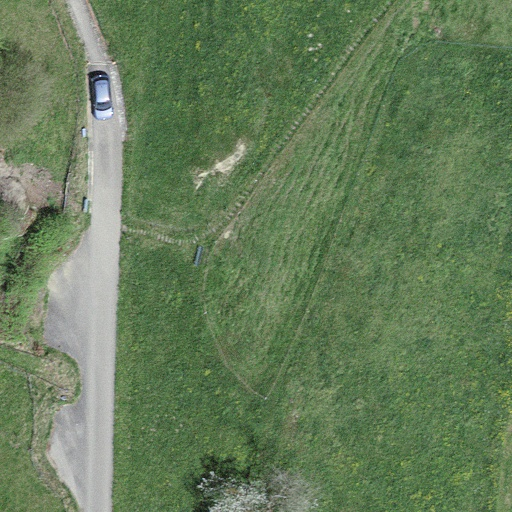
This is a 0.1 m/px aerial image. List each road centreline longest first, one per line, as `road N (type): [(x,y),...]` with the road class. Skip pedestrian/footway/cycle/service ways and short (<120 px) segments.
road 1 (track): [(107,217),(95,511)]
road 2 (track): [(98,66),(107,217)]
